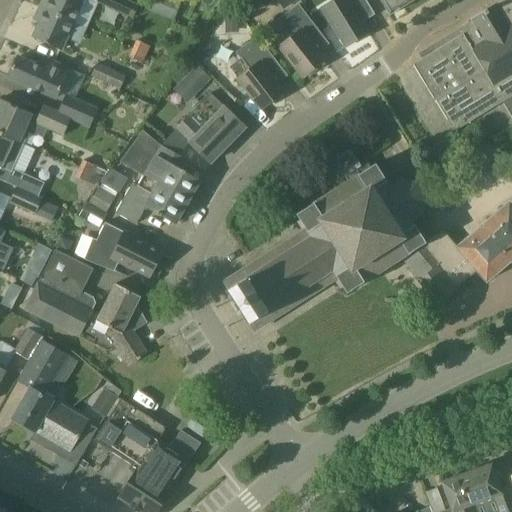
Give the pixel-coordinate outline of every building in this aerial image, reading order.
[(43,0),(40,8),(85,28),(97,1),(95,0),(43,0)] [(99,0),(98,2),(133,18),(138,6),(124,0),(99,0)] [(174,0),(155,0),(152,9),(173,18),(180,2),(174,0)] [(369,33),(355,9),(367,2),(365,0),(334,0),(321,8),(345,48),(369,33)] [(379,0),(389,16),(415,0),(379,0)] [(481,111),(511,92),(511,0),(502,0),(467,22),(472,29),(414,65),(455,131),(484,113),(481,111)] [(279,46),(302,77),(324,60),(306,38),(317,30),(297,4),(276,20),(290,38),(279,46)] [(78,43),(85,28),(40,8),(34,22),(39,25),(33,38),(61,51),(67,38),(78,43)] [(282,92),(276,84),(265,70),(275,62),(256,36),(235,52),(241,60),(229,68),(237,79),(261,109),(282,92)] [(136,42),(133,49),(146,54),(149,48),(136,42)] [(142,63),(146,54),(133,49),(129,57),(142,63)] [(55,99),(70,68),(48,58),(42,69),(18,58),(9,78),(55,99)] [(92,76),(120,89),(125,77),(97,64),(92,76)] [(198,64),(173,87),(187,102),(211,79),(198,64)] [(188,142),(209,163),(245,126),(211,92),(195,108),(189,115),(176,128),(189,141),(188,142)] [(57,113),(70,118),(90,127),(98,107),(66,93),(57,113)] [(0,133),(19,142),(24,145),(30,132),(34,123),(37,117),(26,112),(0,99),(0,133)] [(63,135),(70,118),(57,113),(44,107),(36,124),(63,135)] [(123,164),(143,175),(137,186),(133,183),(116,212),(136,224),(146,206),(175,223),(199,181),(179,169),(185,159),(160,145),(145,132),(123,164)] [(24,145),(19,142),(0,133),(0,181),(15,189),(37,198),(43,185),(13,171),(24,145)] [(481,227),(457,248),(442,229),(427,239),(420,227),(417,229),(411,219),(421,213),(425,197),(416,184),(399,181),(389,187),(375,164),(371,167),(365,159),(358,163),(350,149),(333,159),(343,176),(345,176),(348,181),(296,214),(299,219),(296,221),(302,231),(223,283),(228,291),(226,292),(247,325),(250,325),(254,331),(333,281),(338,289),(342,287),(346,292),(402,256),(420,277),(418,280),(438,303),(455,288),(476,270),(486,281),(511,258),(511,205),(509,202),(480,226),(481,227)] [(83,162),(79,169),(92,175),(95,168),(83,162)] [(85,215),(104,223),(125,174),(106,166),(85,215)] [(88,183),(92,175),(79,169),(76,178),(88,183)] [(37,198),(15,189),(9,202),(35,214),(41,200),(37,198)] [(117,260),(149,277),(162,250),(125,232),(124,232),(105,222),(97,239),(92,238),(84,259),(116,272),(116,270),(112,269),(117,260)] [(6,231),(0,228),(0,270),(3,271),(13,250),(0,244),(6,231)] [(99,314),(93,310),(94,307),(92,302),(81,296),(93,273),(53,253),(25,309),(78,336),(80,332),(89,336),(100,314),(99,314)] [(115,283),(99,314),(100,314),(89,336),(95,339),(93,343),(106,349),(113,345),(126,365),(146,352),(132,330),(145,321),(137,308),(135,307),(141,296),(115,283)] [(13,417),(36,431),(54,400),(45,395),(69,355),(42,340),(44,337),(27,328),(14,351),(30,361),(18,381),(30,388),(13,417)] [(104,416),(119,395),(106,386),(91,406),(104,416)] [(135,473),(157,439),(164,428),(121,399),(95,438),(95,440),(132,464),(129,469),(135,473)] [(87,419),(54,400),(36,431),(69,450),(87,419)] [(157,439),(135,473),(118,497),(140,511),(156,511),(171,490),(169,489),(188,460),(157,439)] [(511,511),(511,499),(508,489),(501,491),(491,464),(474,471),(480,487),(463,493),(469,506),(465,508),(466,511),(511,511)] [(480,487),(474,471),(442,483),(452,509),(442,511),(466,511),(465,508),(469,506),(463,493),(480,487)]
